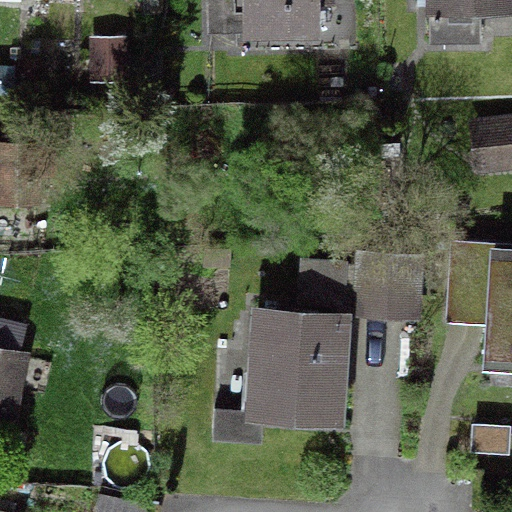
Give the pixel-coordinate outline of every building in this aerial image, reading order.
[(325,0),(206,0),(207,28),(314,29),(313,2),(326,2),(325,0)] [(511,0),(428,0),(429,40),(476,40),(476,10),(511,9),(511,0)] [(511,162),(511,121),(472,126),(477,167),(511,162)] [(30,146),(0,146),(0,199),(31,199),(30,146)] [(452,322),(487,325),(485,357),(511,358),(511,257),(492,256),(493,243),(456,241),(452,322)] [(339,304),(353,305),(352,313),(412,317),(416,257),(356,253),(355,267),(342,266),(342,263),(299,260),(297,301),(339,304)] [(338,318),(256,313),(250,411),(332,416),(338,318)] [(53,400),(61,367),(0,354),(0,410),(16,414),(21,393),(53,400)] [(98,498),(94,511),(141,511),(142,508),(98,498)]
